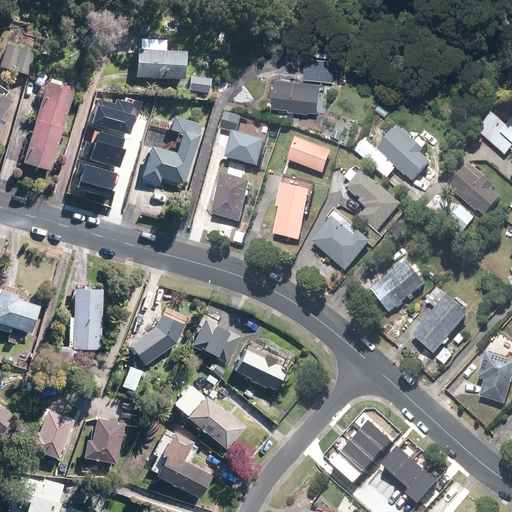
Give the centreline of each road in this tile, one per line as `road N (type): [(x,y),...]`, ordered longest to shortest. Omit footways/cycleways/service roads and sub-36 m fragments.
road 1 (residential): [(370,366),(296,303),(248,279),(0,206)]
road 2 (residential): [(249,511),(274,470),(370,366)]
road 3 (residential): [(511,484),(370,366)]
